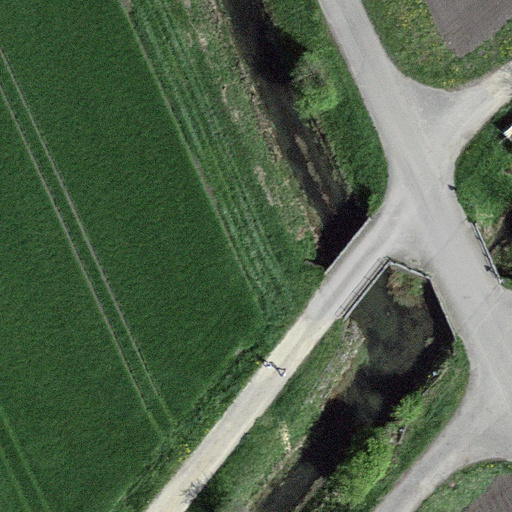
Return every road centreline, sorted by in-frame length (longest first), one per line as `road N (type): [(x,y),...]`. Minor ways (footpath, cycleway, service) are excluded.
road 1 (track): [(417,164),(387,229),(152,511)]
road 2 (track): [(417,164),(505,348)]
road 3 (track): [(505,348),(383,511)]
road 4 (track): [(343,0),(417,164)]
road 5 (track): [(511,80),(417,164)]
